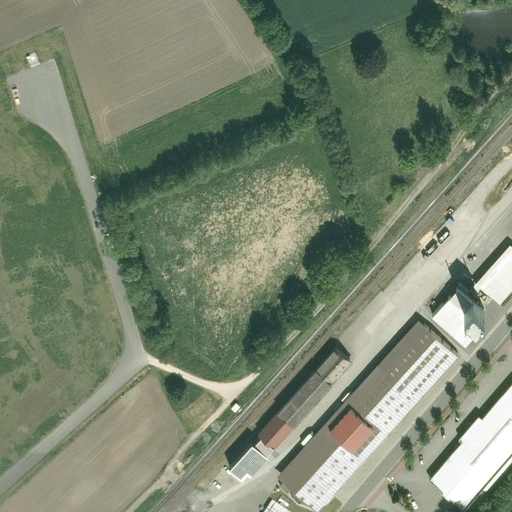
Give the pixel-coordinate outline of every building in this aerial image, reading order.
[(473,185),(476,190),(487,183),(484,179),(473,185)] [(511,287),(511,245),(509,243),(476,281),(500,302),(511,287)] [(458,286),(432,315),(464,343),(481,324),(476,319),(484,309),(458,286)] [(456,355),(414,321),(276,477),(318,511),(456,355)] [(252,440),(229,466),(243,476),(248,470),(252,473),(269,455),(268,453),(274,445),(276,447),(353,361),(335,347),(258,431),(261,434),(254,442),(252,440)] [(511,451),(511,383),(481,419),(477,415),(457,438),(461,442),(431,477),(464,506),(511,451)] [(229,447),(221,459),(227,464),(235,451),(229,447)]
